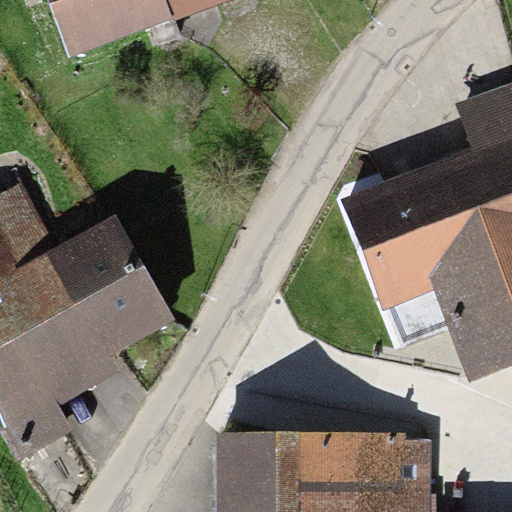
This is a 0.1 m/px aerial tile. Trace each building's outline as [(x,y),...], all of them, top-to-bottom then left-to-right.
[(36,0),(59,56),(201,0),(36,0)] [(466,148),(330,199),(370,306),(425,285),(457,372),(511,351),(511,87),(452,110),(466,148)] [(157,320),(100,217),(3,271),(0,265),(0,414),(6,426),(101,373),(92,356),(157,320)] [(209,436),(211,511),(396,511),(396,498),(411,498),(410,444),(395,444),(394,432),(209,436)] [(23,463),(0,475),(0,480),(17,511),(54,511),(88,494),(70,462),(33,482),(23,463)]
